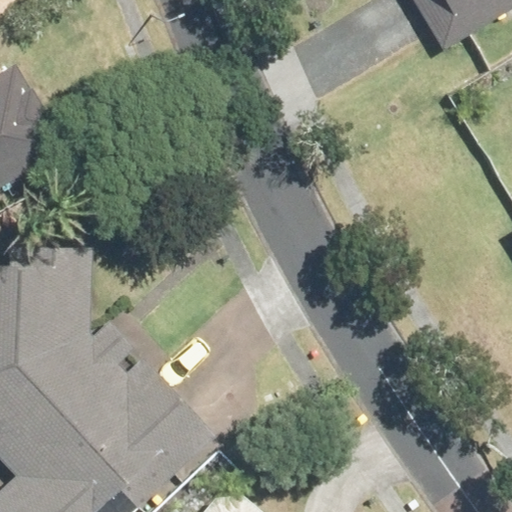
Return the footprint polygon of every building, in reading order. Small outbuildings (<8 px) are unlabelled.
[(511,0),(404,0),(436,50),(511,2),(511,0)] [(0,180),(57,148),(5,58),(0,61),(0,180)] [(511,219),(496,229),(511,255),(511,219)] [(0,473),(2,476),(0,477),(0,511),(121,511),(203,435),(132,360),(115,376),(102,362),(120,346),(99,323),(79,334),(82,246),(0,243),(0,473)] [(190,511),(252,511),(231,496),(199,501),(190,511)]
